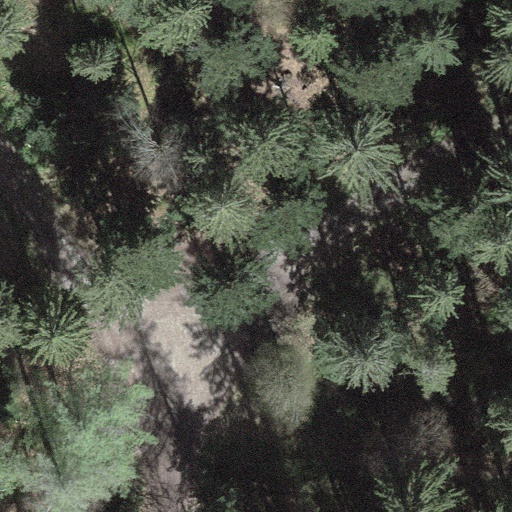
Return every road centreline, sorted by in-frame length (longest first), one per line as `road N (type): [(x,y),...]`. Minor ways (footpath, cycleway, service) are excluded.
road 1 (track): [(133,369),(447,164),(511,132)]
road 2 (track): [(155,511),(133,369),(0,143)]
road 3 (track): [(511,470),(146,419)]
